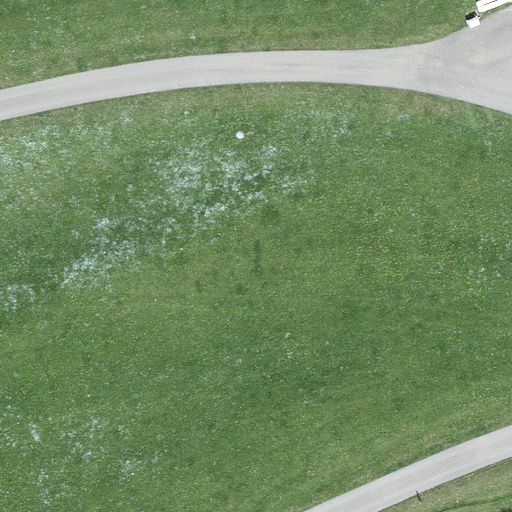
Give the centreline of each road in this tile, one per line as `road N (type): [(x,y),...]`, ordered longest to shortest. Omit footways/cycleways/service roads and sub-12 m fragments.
road 1 (track): [(511,48),(201,57),(0,89)]
road 2 (track): [(511,436),(334,511)]
